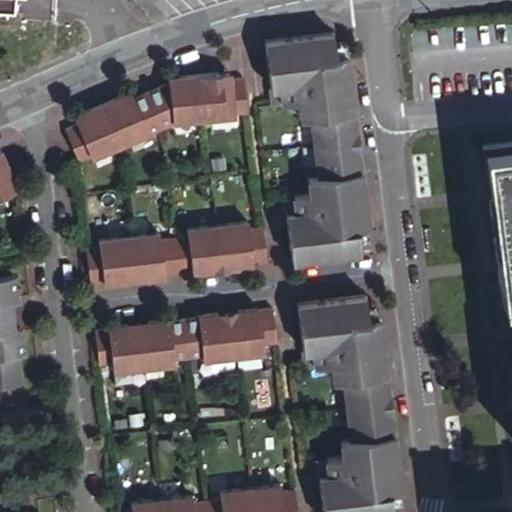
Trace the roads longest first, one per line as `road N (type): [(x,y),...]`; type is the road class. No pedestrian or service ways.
road 1 (residential): [(51,309),(401,267)]
road 2 (unclassified): [(33,89),(186,28),(293,0)]
road 3 (residential): [(372,0),(401,267)]
road 4 (residential): [(401,267),(431,511)]
road 5 (residential): [(33,89),(51,309)]
road 6 (residential): [(51,309),(76,511)]
